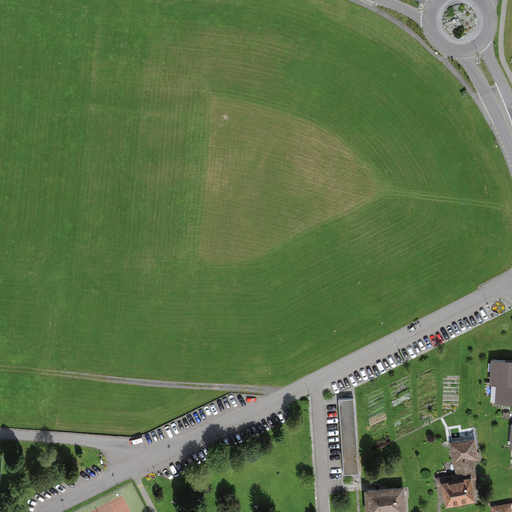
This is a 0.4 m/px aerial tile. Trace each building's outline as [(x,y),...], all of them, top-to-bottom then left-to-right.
[(511,361),(493,360),(492,382),(503,383),(502,401),(511,401),(511,361)] [(358,472),(353,397),(339,398),(344,473),(358,472)] [(438,483),(440,490),(445,490),(447,502),(455,501),(456,503),(462,503),(467,501),(467,499),(473,497),(471,487),(476,486),(470,454),(476,453),(473,439),(452,443),(458,479),(438,483)] [(367,490),(368,511),(384,511),(403,511),(402,488),(367,490)] [(511,511),(511,503),(493,507),(494,511),(511,511)]
